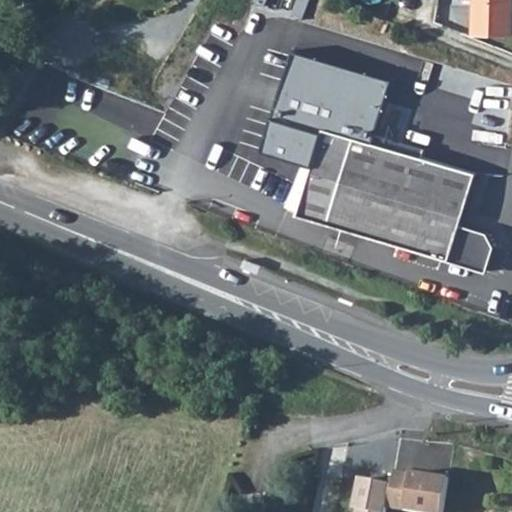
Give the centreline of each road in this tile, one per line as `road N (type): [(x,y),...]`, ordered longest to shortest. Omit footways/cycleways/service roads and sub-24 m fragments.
road 1 (secondary): [(95,236),(155,275),(387,376),(511,412)]
road 2 (secondary): [(511,367),(441,362),(227,277),(95,236)]
